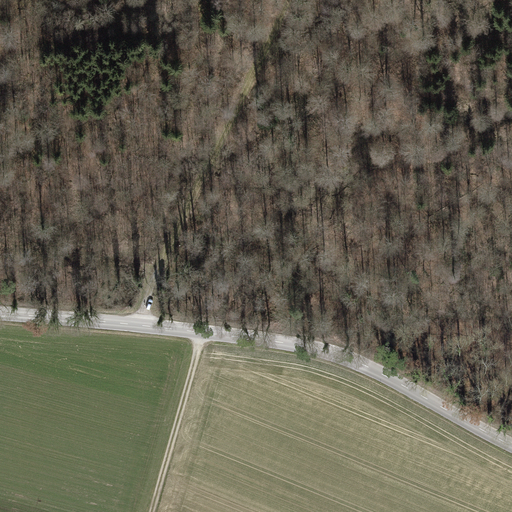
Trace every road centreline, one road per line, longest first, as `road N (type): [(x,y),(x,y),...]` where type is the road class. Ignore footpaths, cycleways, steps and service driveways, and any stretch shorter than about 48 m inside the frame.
road 1 (tertiary): [(511,444),(349,357),(204,330),(0,311)]
road 2 (track): [(288,0),(141,323)]
road 3 (track): [(204,330),(152,511)]
road 4 (track): [(145,0),(0,55)]
